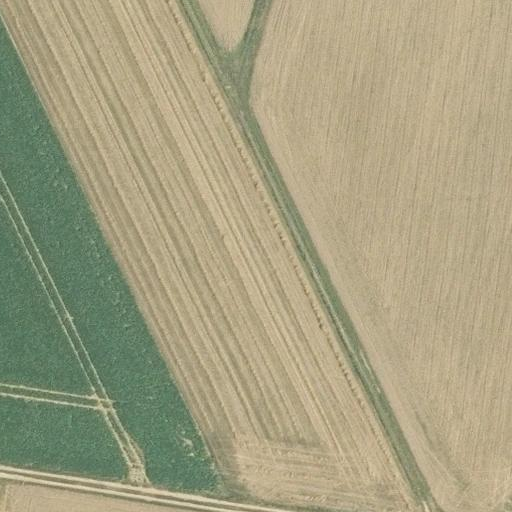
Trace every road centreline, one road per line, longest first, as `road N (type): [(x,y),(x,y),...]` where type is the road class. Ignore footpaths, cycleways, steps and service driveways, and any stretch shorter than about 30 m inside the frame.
road 1 (track): [(249,110),(442,511)]
road 2 (track): [(282,0),(249,110),(194,0)]
road 3 (track): [(0,487),(191,511)]
